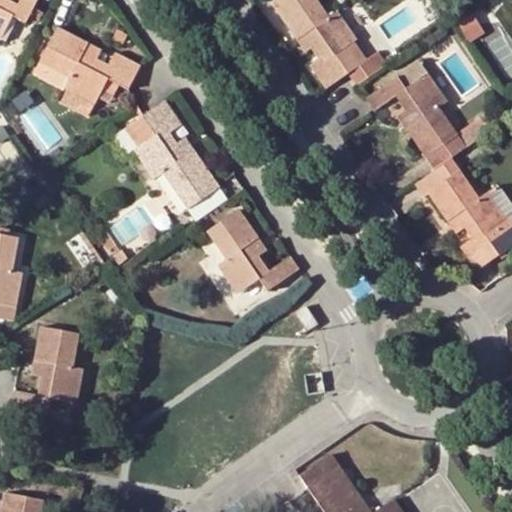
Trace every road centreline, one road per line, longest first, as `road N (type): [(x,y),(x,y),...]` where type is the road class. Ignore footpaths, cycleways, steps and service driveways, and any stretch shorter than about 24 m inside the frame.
road 1 (residential): [(138,0),(371,325)]
road 2 (residential): [(417,291),(225,0)]
road 3 (residential): [(378,394),(198,510)]
